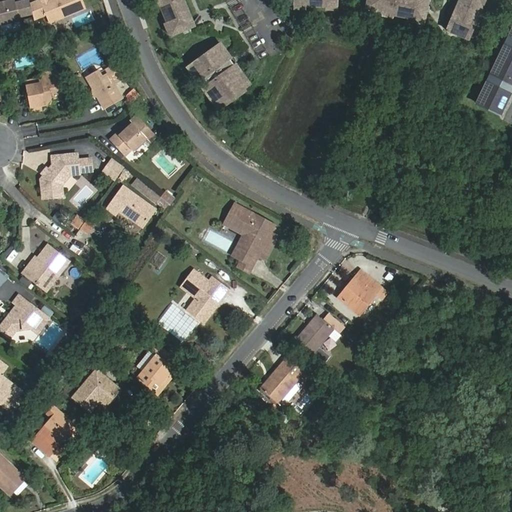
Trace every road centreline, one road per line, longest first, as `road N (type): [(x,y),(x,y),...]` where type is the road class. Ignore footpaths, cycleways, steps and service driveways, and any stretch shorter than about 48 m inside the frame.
road 1 (residential): [(88,511),(117,503),(355,225)]
road 2 (residential): [(218,153),(148,65),(124,0)]
road 3 (residential): [(355,225),(511,288)]
road 4 (residential): [(218,153),(355,225)]
